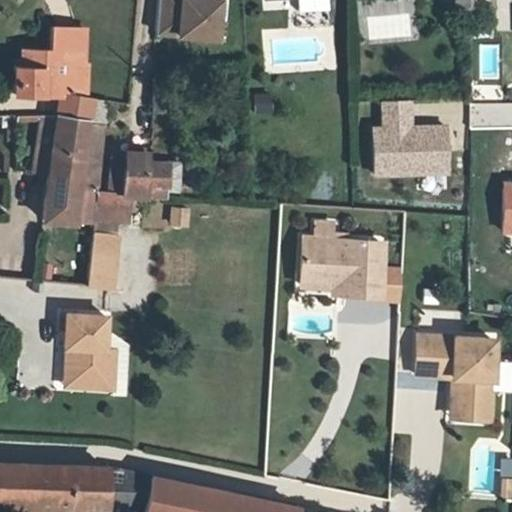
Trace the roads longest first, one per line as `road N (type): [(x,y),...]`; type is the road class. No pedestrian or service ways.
road 1 (unknown): [(0,450),(394,510),(419,474),(421,399)]
road 2 (unknown): [(0,293),(113,302),(130,285),(136,247)]
